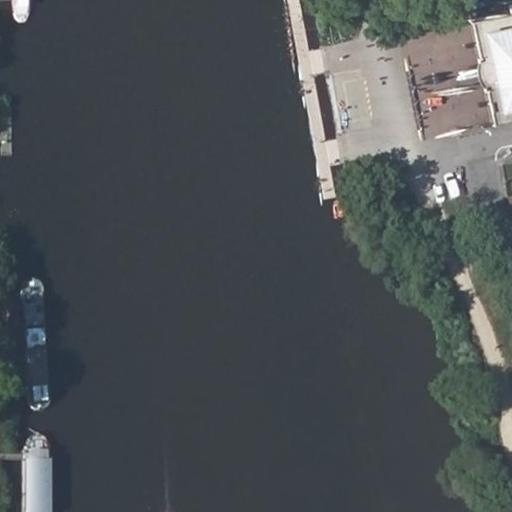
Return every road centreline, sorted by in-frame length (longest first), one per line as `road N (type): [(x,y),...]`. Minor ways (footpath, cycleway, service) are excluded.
road 1 (unknown): [(460,0),(437,10),(487,145)]
road 2 (residential): [(461,150),(511,269)]
